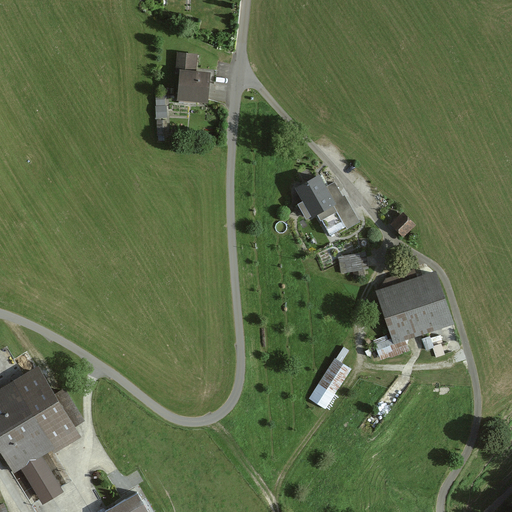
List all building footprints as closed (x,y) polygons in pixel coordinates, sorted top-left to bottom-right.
[(198,57),(181,56),(180,70),(184,70),(181,101),(209,104),(212,73),(197,72),(198,57)] [(358,221),(347,199),(336,205),(322,179),(301,190),(316,221),(323,217),(332,234),(358,221)] [(417,226),(406,216),(395,228),(406,238),(417,226)] [(363,254),(347,257),(350,273),(366,270),(363,254)] [(436,275),(381,292),(396,337),(378,343),(383,359),(410,351),(406,338),(452,323),(436,275)] [(352,352),(344,348),(312,402),(328,411),(353,369),(345,364),(352,352)] [(40,368),(0,391),(0,447),(16,475),(26,469),(46,502),(64,492),(43,457),(80,436),(75,427),(86,421),(66,387),(56,393),(40,368)] [(149,511),(139,494),(109,511),(149,511)]
